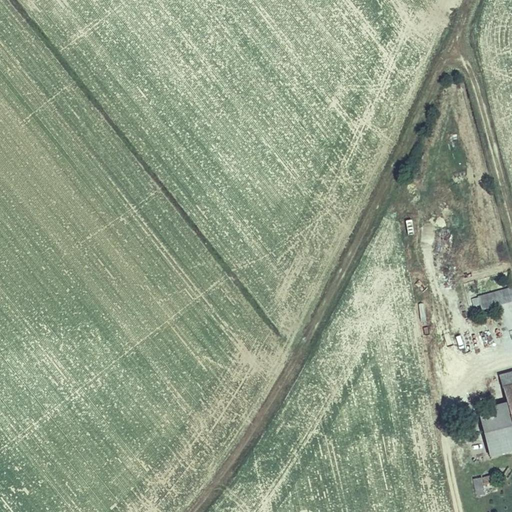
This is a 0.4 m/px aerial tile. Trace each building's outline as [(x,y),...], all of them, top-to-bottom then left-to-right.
[(511,285),(475,296),(479,309),(511,299),(511,285)] [(450,365),(458,365),(458,340),(449,340),(450,365)] [(505,379),(511,377),(511,367),(502,369),(505,379)] [(504,456),(511,453),(511,377),(505,379),(511,404),(493,408),(504,456)] [(496,481),(495,473),(481,476),(483,484),(496,481)]
